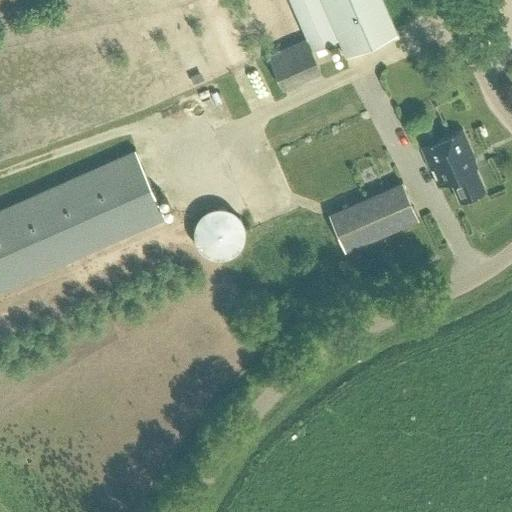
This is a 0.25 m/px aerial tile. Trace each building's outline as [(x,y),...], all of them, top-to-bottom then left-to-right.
[(290,0),(306,36),(311,48),(337,37),(345,55),(399,31),(384,0),(290,0)] [(138,22),(127,26),(156,103),(168,99),(138,22)] [(306,36),(272,51),(266,54),(281,89),(322,71),(311,48),(306,36)] [(279,118),(234,134),(253,184),(274,177),(272,171),(296,162),(294,157),(306,153),(308,158),(345,145),(328,99),(301,109),(278,117),(279,118)] [(474,159),(462,131),(420,149),(435,184),(450,178),(459,199),(483,188),(471,160),(474,159)] [(0,283),(162,212),(134,146),(0,204),(0,283)] [(319,195),(364,179),(353,148),(253,183),(263,211),(304,196),(308,207),(322,202),(319,195)] [(344,251),(418,219),(402,182),(328,214),(344,251)] [(219,255),(223,255),(227,254),(230,253),(234,250),(237,248),(239,245),(242,241),(243,238),(244,234),(244,230),(244,226),(243,222),(242,218),(239,215),(237,211),(234,209),(230,207),(227,205),(223,204),(219,204),(215,204),(211,205),(207,207),(204,209),(200,211),(198,215),(196,218),(194,222),(193,226),(193,230),(193,234),(194,238),(196,241),(198,245),(200,248),(204,250),(207,253),(211,254),(215,255),(219,255)]
